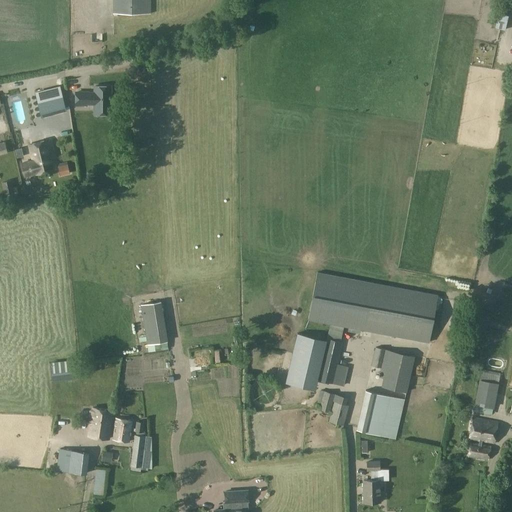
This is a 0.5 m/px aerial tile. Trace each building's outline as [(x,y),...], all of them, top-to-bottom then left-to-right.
[(150,0),(113,0),(113,14),(150,14),(150,0)] [(504,30),(505,23),(496,21),(494,28),(504,30)] [(57,79),(33,85),(42,117),(65,111),(57,79)] [(76,93),(76,105),(87,105),(87,104),(95,104),(95,109),(110,109),(111,109),(111,86),(106,86),(95,86),(95,93),(89,93),(76,93)] [(18,119),(33,114),(25,93),(10,99),(18,119)] [(54,170),(47,141),(29,145),(33,160),(22,163),(25,177),(54,170)] [(59,176),(69,174),(67,165),(57,167),(59,176)] [(10,182),(2,184),(6,198),(7,198),(7,201),(15,199),(10,182)] [(303,295),(300,319),(362,328),(362,334),(370,335),(371,332),(402,336),(401,339),(424,342),(431,290),(312,274),(309,296),(303,295)] [(144,326),(163,323),(160,301),(140,305),(144,326)] [(240,314),(239,304),(228,306),(230,315),(240,314)] [(317,339),(297,334),(285,382),(305,387),(317,339)] [(327,340),(317,380),(332,384),(337,365),(342,343),(327,340)] [(414,357),(375,347),(371,365),(382,367),(380,377),(384,378),(382,386),(405,392),(414,357)] [(146,365),(150,380),(175,374),(172,364),(167,366),(165,360),(146,365)] [(67,362),(50,364),(52,382),(70,381),(67,362)] [(337,365),(332,384),(343,386),(347,368),(337,365)] [(482,370),(480,380),(498,383),(500,373),(482,370)] [(475,406),(494,410),(499,386),(480,382),(475,406)] [(151,409),(164,403),(166,407),(176,402),(169,387),(146,398),(151,409)] [(329,410),(333,393),(321,390),(318,401),(321,402),(320,408),(329,410)] [(365,390),(358,431),(394,438),(401,397),(365,390)] [(186,399),(214,398),(214,391),(186,392),(186,399)] [(349,405),(334,401),(329,421),(343,425),(349,405)] [(88,435),(108,439),(113,410),(92,407),(88,435)] [(224,453),(219,422),(225,421),(224,414),(198,418),(203,456),(224,453)] [(455,416),(453,430),(462,431),(464,417),(455,416)] [(112,440),(128,442),(131,421),(115,418),(112,440)] [(471,443),(468,457),(488,460),(490,446),(481,445),(482,442),(494,444),(498,424),(472,420),(469,440),(479,441),(478,445),(471,443)] [(144,422),(136,421),(135,432),(143,433),(144,422)] [(144,436),(135,435),(131,466),(141,468),(144,436)] [(144,436),(141,468),(152,469),(151,437),(145,436),(144,436)] [(71,449),(59,448),(56,471),(69,473),(69,472),(71,451),(71,449)] [(71,451),(69,472),(86,474),(88,453),(71,451)] [(103,452),(101,461),(111,462),(112,453),(103,452)] [(371,471),(371,480),(363,480),(364,502),(379,502),(379,480),(378,480),(378,471),(380,471),(380,470),(380,461),(367,461),(366,471),(371,471)] [(229,502),(229,509),(214,510),(214,511),(244,511),(245,508),(242,509),(242,502),(248,501),(247,490),(225,492),(225,503),(229,502)]
